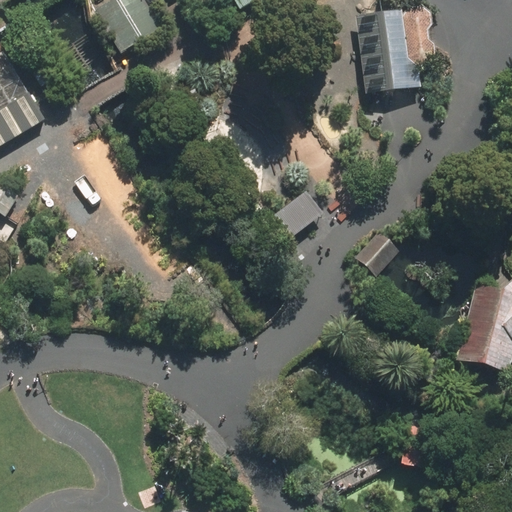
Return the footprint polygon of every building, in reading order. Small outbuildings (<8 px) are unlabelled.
[(164,28),(147,0),(109,0),(94,9),(121,54),(164,28)] [(228,0),(239,17),(266,0),(228,0)] [(427,28),(432,23),(430,10),(422,5),(414,8),(407,15),(407,10),(357,17),(369,94),(422,88),(420,66),(429,64),(436,54),(434,42),(428,38),(427,28)] [(0,147),(47,119),(6,52),(0,55),(0,147)] [(23,197),(0,182),(0,210),(10,217),(23,197)] [(322,209),(306,188),(275,211),(291,232),(322,209)] [(380,235),(357,262),(379,281),(402,254),(380,235)] [(511,283),(503,291),(479,285),(460,361),(511,373),(511,283)] [(406,467),(437,472),(444,434),(413,429),(406,467)]
